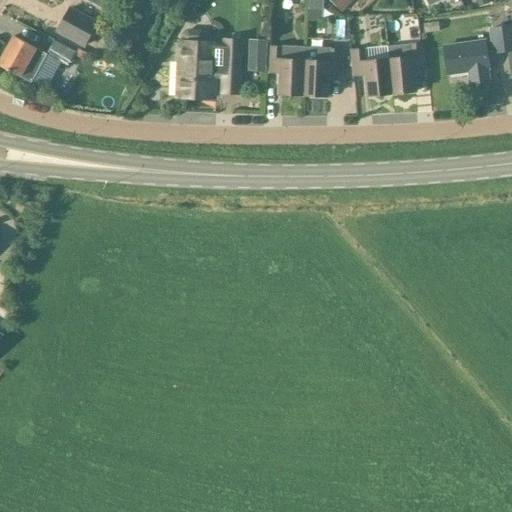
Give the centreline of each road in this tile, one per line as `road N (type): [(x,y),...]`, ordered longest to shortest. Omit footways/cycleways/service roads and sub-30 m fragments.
road 1 (residential): [(511,124),(362,135),(172,135),(57,120),(0,100)]
road 2 (secondary): [(0,154),(191,174),(387,176),(511,165)]
